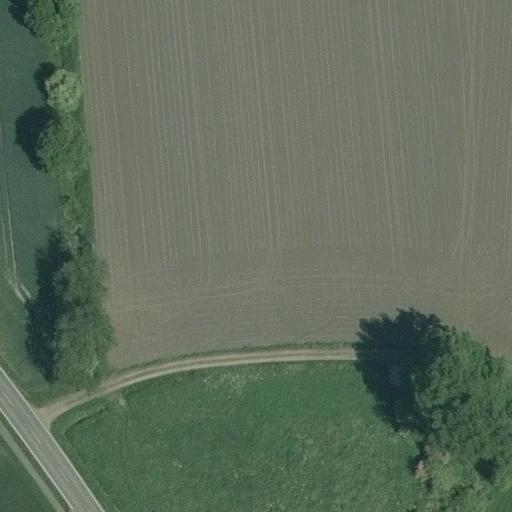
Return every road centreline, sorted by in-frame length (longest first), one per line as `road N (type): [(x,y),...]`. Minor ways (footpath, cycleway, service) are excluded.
road 1 (track): [(511,361),(446,345),(246,347),(164,356),(24,412)]
road 2 (tertiary): [(0,380),(94,511)]
